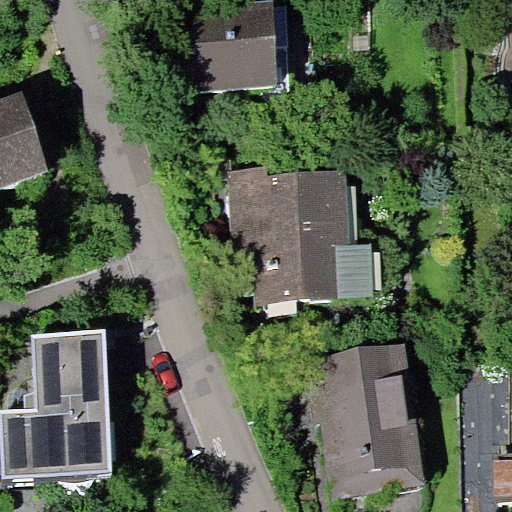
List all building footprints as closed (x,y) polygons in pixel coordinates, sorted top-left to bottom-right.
[(273,0),(180,6),(186,91),(279,85),(273,0)] [(22,91),(0,98),(0,186),(50,169),(22,91)] [(350,245),(346,169),(268,172),(267,167),(228,169),(235,304),(375,297),(372,244),(350,245)] [(105,329),(31,334),(35,392),(25,393),(26,408),(0,410),(0,433),(3,478),(114,471),(105,329)] [(332,498),(426,483),(404,345),(304,361),(315,426),(321,425),(332,498)] [(511,452),(493,453),(495,502),(511,501),(511,452)]
